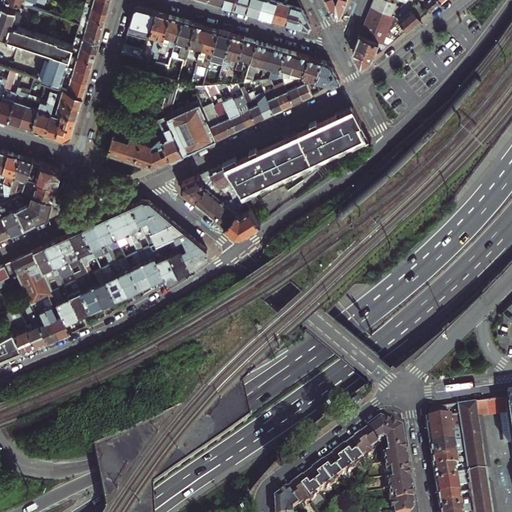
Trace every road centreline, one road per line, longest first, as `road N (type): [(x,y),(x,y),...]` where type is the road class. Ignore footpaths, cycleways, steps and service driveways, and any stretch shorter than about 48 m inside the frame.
road 1 (trunk): [(140,511),(407,324),(511,222)]
road 2 (trunk): [(368,314),(84,511)]
road 3 (tertiary): [(0,375),(129,320),(235,254)]
road 4 (trunk): [(368,314),(160,438)]
road 5 (tertiary): [(356,88),(150,182)]
road 6 (tertiary): [(235,254),(398,387)]
road 7 (trunk): [(511,172),(435,257),(368,314)]
road 8 (residential): [(398,387),(270,484),(262,511)]
road 9 (tertiary): [(384,147),(511,9)]
road 10 (tertiary): [(235,254),(384,147)]
road 11 (residential): [(164,0),(338,50)]
road 12 (trunk): [(160,438),(48,470),(20,466),(0,451)]
road 13 (residential): [(122,0),(76,156)]
road 14 (trunk): [(160,438),(24,511)]
road 15 (tertiary): [(464,0),(356,88)]
road 16 (residential): [(425,511),(398,387)]
road 17 (tertiary): [(398,387),(485,304)]
